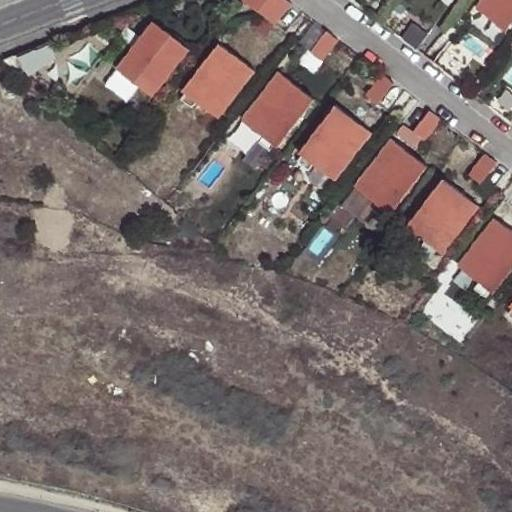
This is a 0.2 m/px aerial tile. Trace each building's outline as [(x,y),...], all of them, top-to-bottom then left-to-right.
[(243,0),(263,15),(275,0),(243,0)] [(291,2),(287,0),(275,0),(263,15),(274,24),(291,2)] [(511,0),(481,0),(475,8),(506,31),(511,22),(511,0)] [(409,10),(393,31),(416,49),(432,28),(409,10)] [(153,22),(117,70),(152,98),(189,50),(153,22)] [(338,39),(326,30),(310,51),(322,60),(338,39)] [(449,41),(433,62),(455,80),(471,58),(449,41)] [(52,44),(20,55),(31,73),(57,58),(52,44)] [(219,44),(182,91),(218,119),(255,71),(219,44)] [(279,73),(242,120),(278,148),(315,100),(279,73)] [(382,73),(366,94),(377,103),(394,82),(382,73)] [(511,89),(504,83),(487,104),(510,122),(511,119),(511,89)] [(336,105),(299,153),(335,180),(371,133),(336,105)] [(429,109),(413,131),(425,140),(441,118),(429,109)] [(392,139),(355,187),(391,214),(428,167),(392,139)] [(485,153),(469,174),(481,183),(497,162),(485,153)] [(443,179),(407,226),(442,254),(479,206),(443,179)] [(511,232),(494,219),(458,266),(493,294),(511,269),(511,232)]
